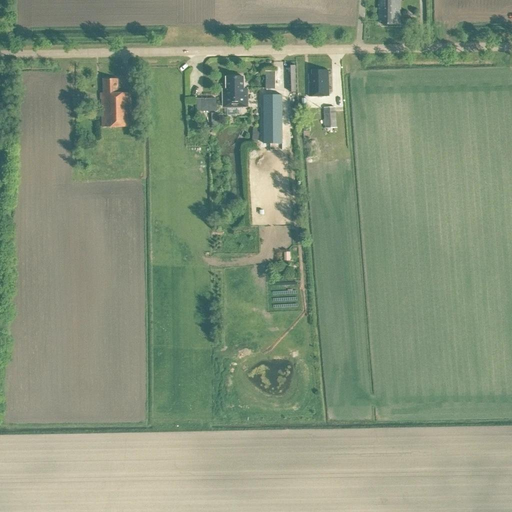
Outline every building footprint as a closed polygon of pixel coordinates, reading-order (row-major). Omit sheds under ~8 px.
[(401,0),(378,0),(379,22),(383,22),(383,25),(401,25),(401,0)] [(275,88),(275,70),(264,70),(264,88),(275,88)] [(328,72),(328,71),(309,72),(310,96),(328,96),(328,72)] [(223,90),(223,108),(247,107),(247,89),(243,89),(243,77),(226,78),(227,90),(223,90)] [(118,94),(118,80),(103,80),(104,94),(101,94),(101,100),(102,100),(102,128),(131,127),(131,93),(118,94)] [(264,144),(282,144),(282,95),(264,95),(264,144)] [(196,110),(217,110),(216,97),(196,98),(196,110)] [(336,128),(335,108),(324,108),(326,129),(336,128)]
